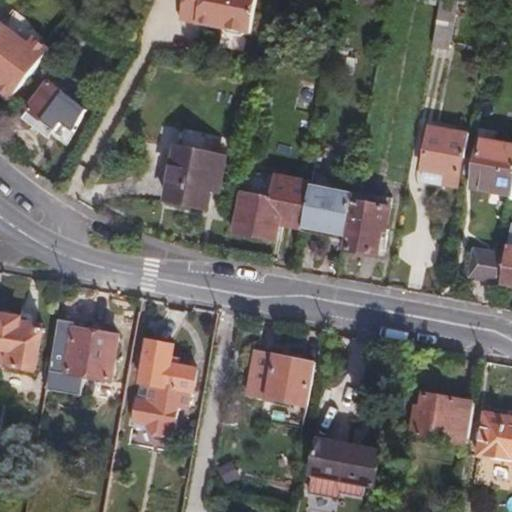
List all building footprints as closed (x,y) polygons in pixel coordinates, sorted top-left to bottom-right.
[(211,24),(211,27),(219,29),(224,29),(226,34),(243,37),(247,34),(251,35),(258,0),(185,0),(182,18),(211,24)] [(458,1),(454,0),(440,0),(439,7),(432,46),(448,49),(458,1)] [(0,101),(5,106),(46,53),(30,40),(33,36),(30,34),(22,23),(8,12),(0,22),(0,101)] [(181,21),(211,27),(211,24),(182,18),(181,21)] [(77,109),(45,83),(24,110),(25,111),(18,120),(43,140),(48,134),(49,135),(62,118),(67,121),(77,109)] [(333,117),(322,115),(316,141),(346,148),(349,132),(331,128),(333,117)] [(452,187),(462,136),(425,129),(416,172),(439,176),(437,184),(452,187)] [(506,198),(511,165),(511,149),(474,142),(465,189),(506,198)] [(215,183),(220,161),(171,151),(160,204),(201,213),(208,181),(215,183)] [(439,176),(416,172),(415,179),(437,184),(439,176)] [(295,231),(303,189),(304,186),(268,179),(263,202),(236,197),(229,235),(268,243),(271,227),(295,231)] [(344,206),(345,198),(303,189),(295,231),(295,232),(337,241),(344,206)] [(382,213),(344,206),(337,241),(334,254),(368,260),(373,234),(378,235),(382,213)] [(511,231),(504,230),(500,250),(511,252),(511,231)] [(493,287),(511,290),(511,252),(500,250),(493,287)] [(487,287),(493,260),(466,254),(460,282),(487,287)] [(35,375),(42,327),(22,323),(22,327),(1,323),(0,326),(0,352),(10,354),(7,370),(35,375)] [(72,339),(57,336),(51,369),(66,372),(66,377),(110,386),(118,340),(74,331),(72,339)] [(188,416),(196,371),(169,366),(173,348),(147,343),(139,386),(151,388),(148,405),(138,404),(134,428),(148,431),(147,434),(153,440),(164,442),(172,435),(177,436),(181,415),(188,416)] [(306,408),(314,367),(253,357),(246,398),(306,408)] [(461,438),(468,408),(420,398),(417,414),(411,413),(408,427),(461,438)] [(511,462),(511,420),(479,414),(471,455),(511,462)] [(369,487),(376,453),(312,441),(306,475),(346,483),(343,495),(357,497),(359,485),(369,487)] [(235,481),(226,464),(211,472),(220,488),(235,481)]
